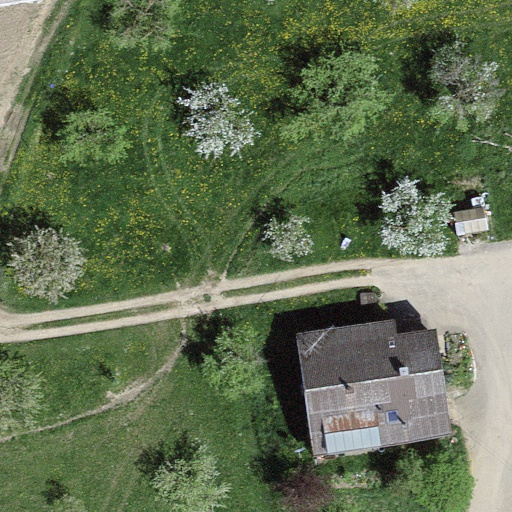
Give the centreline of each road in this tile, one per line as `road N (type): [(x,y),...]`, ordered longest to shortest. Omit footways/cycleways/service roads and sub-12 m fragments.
road 1 (track): [(0,330),(298,278),(460,266)]
road 2 (track): [(460,266),(496,345),(511,433)]
road 3 (track): [(0,159),(71,0)]
